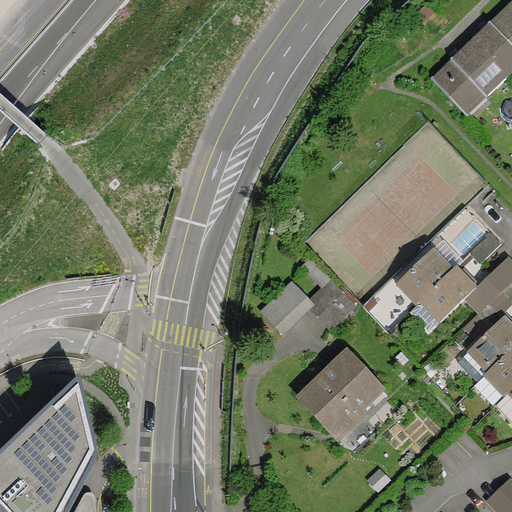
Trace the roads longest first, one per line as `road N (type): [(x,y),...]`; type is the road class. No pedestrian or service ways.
road 1 (tertiary): [(180,511),(187,334),(203,243),(243,131),(326,0)]
road 2 (motorway): [(0,104),(91,0)]
